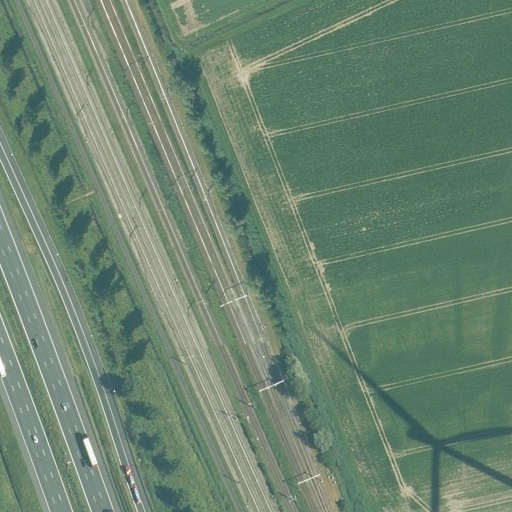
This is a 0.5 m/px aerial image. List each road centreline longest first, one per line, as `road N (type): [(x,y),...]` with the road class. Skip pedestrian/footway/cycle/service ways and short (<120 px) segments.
road 1 (motorway): [(141,511),(70,309),(0,151)]
road 2 (motorway): [(101,511),(0,242)]
road 3 (motorway): [(0,344),(61,511)]
